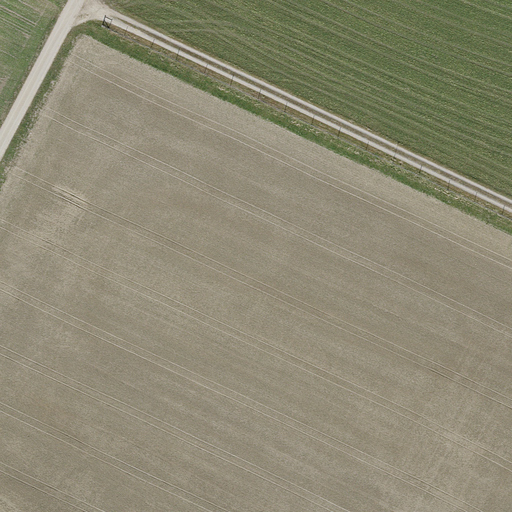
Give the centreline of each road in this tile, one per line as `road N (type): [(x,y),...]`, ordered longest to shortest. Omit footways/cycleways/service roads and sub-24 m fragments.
road 1 (track): [(77,0),(511,208)]
road 2 (track): [(0,148),(78,0)]
